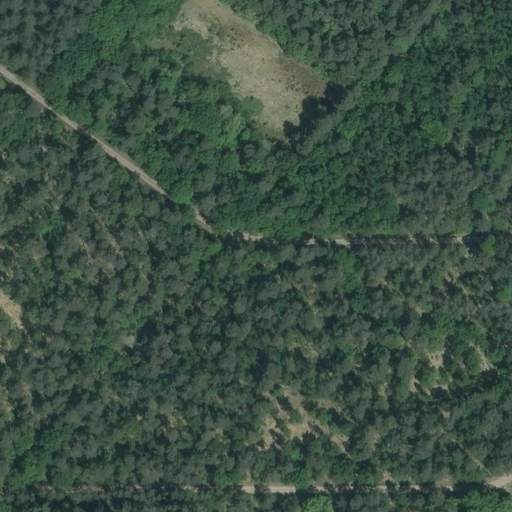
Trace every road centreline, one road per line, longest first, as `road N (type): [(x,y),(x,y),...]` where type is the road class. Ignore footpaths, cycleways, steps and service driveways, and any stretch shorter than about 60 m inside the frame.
road 1 (track): [(0,64),(227,244),(0,479)]
road 2 (track): [(0,492),(511,489)]
road 3 (track): [(314,491),(511,182)]
road 4 (track): [(227,244),(450,0)]
road 5 (track): [(227,244),(511,238)]
